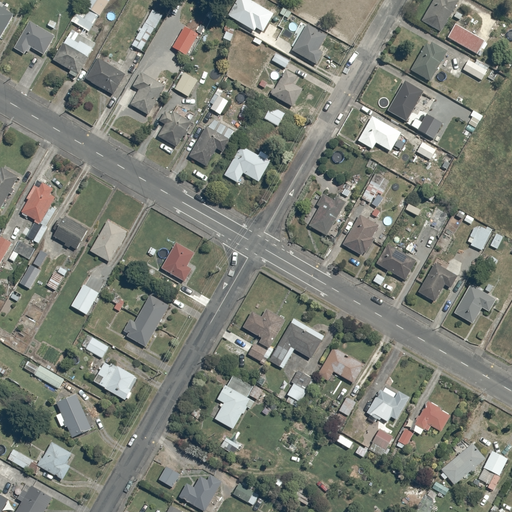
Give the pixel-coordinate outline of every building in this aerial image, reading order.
[(88,0),(83,9),(80,7),(71,21),(90,33),(101,16),(102,16),(112,0),(118,0),(88,0)] [(442,32),(460,2),(457,0),(436,0),(424,22),(442,32)] [(0,7),(0,40),(2,41),(17,17),(0,7)] [(32,23),(31,25),(17,50),(25,55),(27,51),(30,53),(33,49),(46,56),(57,37),(32,23)] [(243,32),(228,23),(220,38),(235,47),(243,32)] [(458,25),(450,39),(479,55),(487,41),(458,25)] [(278,34),(265,26),(259,37),(272,44),(278,34)] [(310,26),(295,52),(319,65),(325,54),(321,52),(329,37),(310,26)] [(75,35),(71,33),(56,61),(73,70),(71,74),(78,78),(80,75),(81,75),(97,47),(84,39),(81,44),(77,42),(81,35),(77,32),(75,35)] [(450,52),(434,43),(433,46),(429,44),(414,72),(433,82),(450,52)] [(287,61),(273,54),(270,61),(284,68),(287,61)] [(88,81),(89,82),(115,96),(127,75),(100,59),(88,81)] [(471,60),(465,70),(483,81),(489,71),(471,60)] [(151,116),(167,87),(142,73),(135,87),(140,90),(132,105),(151,116)] [(200,81),(185,73),(175,89),(190,98),(200,81)] [(273,95),(274,96),(295,108),(305,90),(296,85),(300,78),(291,73),(285,84),(281,81),(273,95)] [(425,93),(406,82),(389,111),(409,122),(425,93)] [(230,102),(221,96),(212,110),(222,116),(230,102)] [(268,115),(266,114),(264,118),(265,119),(280,127),(287,114),(273,106),(268,115)] [(162,123),(168,126),(161,138),(179,148),(185,136),(187,138),(190,133),(189,133),(194,124),(172,112),(171,114),(168,112),(162,123)] [(373,118),(372,120),(360,141),(375,150),(378,144),(392,153),(403,135),(373,118)] [(211,129),(209,128),(192,157),(209,167),(219,149),(226,154),(233,142),(231,141),(236,132),(216,120),(211,129)] [(424,142),(418,152),(432,160),(438,150),(424,142)] [(260,157),(243,147),(226,176),(239,184),(245,173),(261,182),(275,158),(263,151),(260,157)] [(1,171),(0,170),(0,211),(1,212),(12,195),(14,196),(18,190),(15,189),(21,178),(3,167),(1,171)] [(395,183),(377,174),(364,199),(373,204),(375,198),(378,200),(381,194),(386,197),(390,188),(392,189),(395,183)] [(37,187),(37,188),(29,200),(31,201),(24,215),(29,218),(30,216),(35,219),(34,221),(42,225),(57,198),(53,196),(56,190),(44,183),(41,189),(37,187)] [(329,237),(347,205),(340,201),(338,204),(326,197),(320,207),(323,209),(312,227),(329,237)] [(437,209),(436,210),(428,225),(432,227),(429,234),(436,238),(440,232),(441,233),(450,217),(437,209)] [(381,226),(362,216),(346,247),(364,256),(366,253),(369,254),(376,240),(375,239),(381,226)] [(69,218),(57,238),(67,244),(66,246),(72,249),(72,247),(78,251),(90,231),(69,218)] [(130,234),(110,222),(92,252),(112,264),(130,234)] [(44,229),(32,223),(25,237),(37,244),(44,229)] [(484,251),(493,233),(494,230),(488,228),(487,230),(477,225),(469,242),(474,244),(473,246),(484,251)] [(501,237),(494,233),(488,246),(495,249),(501,237)] [(3,237),(2,238),(0,241),(0,266),(1,266),(14,243),(3,237)] [(32,248),(17,241),(12,253),(27,259),(32,248)] [(194,252),(176,242),(161,268),(185,281),(192,270),(186,266),(194,252)] [(389,245),(378,265),(407,282),(419,262),(389,245)] [(43,254),(34,250),(28,261),(37,265),(43,254)] [(486,260),(487,261),(495,268),(500,261),(491,254),(486,260)] [(437,264),(436,266),(421,293),(437,303),(447,286),(453,289),(460,277),(437,264)] [(58,275),(55,273),(48,285),(58,291),(69,271),(62,267),(58,275)] [(383,277),(374,273),(370,281),(378,285),(383,277)] [(101,294),(85,285),(72,306),(88,316),(101,294)] [(498,301),(473,287),(458,314),(476,324),(484,309),(492,313),(498,301)] [(124,301),(117,297),(112,307),(118,311),(124,301)] [(148,348),(171,308),(152,297),(137,323),(133,321),(127,332),(133,335),(131,339),(148,348)] [(246,329),(247,329),(264,339),(261,344),(272,350),(288,322),(270,311),(266,318),(256,312),(246,329)] [(326,338),(296,319),(271,360),(286,369),(297,351),(313,360),(326,338)] [(95,338),(88,350),(104,359),(111,348),(95,338)] [(258,344),(251,356),(262,362),(269,351),(258,344)] [(330,382),(335,372),(356,384),(367,366),(337,348),(320,376),(330,382)] [(29,361),(25,369),(60,390),(67,379),(42,365),(40,368),(29,361)] [(105,363),(95,382),(128,401),(134,391),(132,389),(139,378),(118,366),(116,369),(105,363)] [(309,393),(295,384),(288,395),(302,404),(309,393)] [(228,386),(228,387),(219,400),(225,404),(215,419),(234,431),(245,414),(246,415),(250,409),(252,410),(256,404),(228,386)] [(257,387),(256,387),(251,396),(259,401),(265,391),(257,387)] [(396,398),(382,390),(369,414),(383,421),(383,420),(390,423),(393,418),(399,422),(412,398),(400,392),(396,398)] [(94,431),(78,396),(59,404),(64,413),(58,416),(64,428),(69,426),(75,439),(94,431)] [(357,405),(348,400),(341,412),(349,417),(357,405)] [(444,410),(431,402),(414,431),(423,436),(427,429),(430,431),(433,426),(444,433),(452,417),(443,412),(444,410)] [(407,429),(406,430),(399,442),(401,443),(399,446),(405,450),(407,446),(409,447),(416,435),(407,429)] [(394,439),(382,431),(374,442),(378,445),(373,452),(386,460),(392,451),(388,448),(394,439)] [(53,444),(40,466),(65,480),(72,467),(68,465),(73,455),(53,444)] [(486,460),(473,445),(444,471),(457,485),(473,472),(474,473),(477,470),(476,469),(486,460)] [(9,448),(4,456),(29,471),(35,460),(15,448),(13,451),(9,448)] [(495,453),(493,456),(487,469),(501,476),(509,460),(495,453)] [(180,475),(166,467),(159,479),(173,487),(180,475)] [(491,475),(481,472),(479,479),(488,482),(491,475)] [(206,511),(207,511),(224,481),(212,475),(209,481),(202,478),(197,489),(189,485),(182,497),(190,501),(189,503),(206,511)] [(242,481),(235,496),(255,506),(261,495),(260,495),(262,491),(242,481)] [(47,511),(54,501),(54,500),(31,487),(28,492),(26,491),(19,502),(23,504),(18,511),(47,511)] [(0,510),(2,511),(3,511),(10,502),(8,501),(12,496),(4,490),(0,495),(0,510)] [(309,498),(297,490),(291,499),(303,507),(309,498)]
